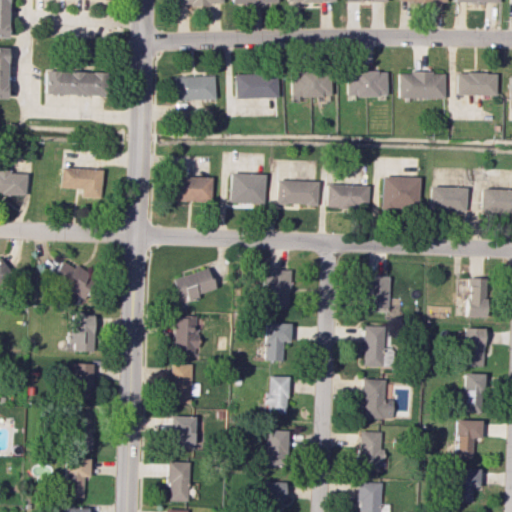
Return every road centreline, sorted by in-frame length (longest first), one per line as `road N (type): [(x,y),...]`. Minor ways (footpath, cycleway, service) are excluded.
road 1 (residential): [(511,248),(0,229)]
road 2 (residential): [(140,0),(124,511)]
road 3 (residential): [(511,38),(139,41)]
road 4 (residential): [(327,241),(317,511)]
